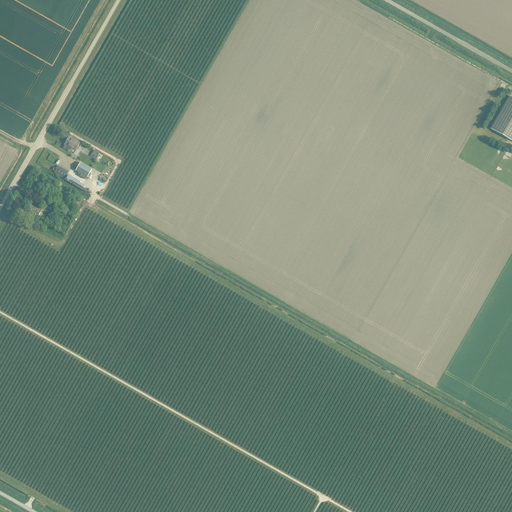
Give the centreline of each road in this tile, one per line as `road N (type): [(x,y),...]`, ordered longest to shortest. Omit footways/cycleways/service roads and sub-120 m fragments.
road 1 (unclassified): [(0,208),(117,0)]
road 2 (unclassified): [(511,71),(386,0)]
